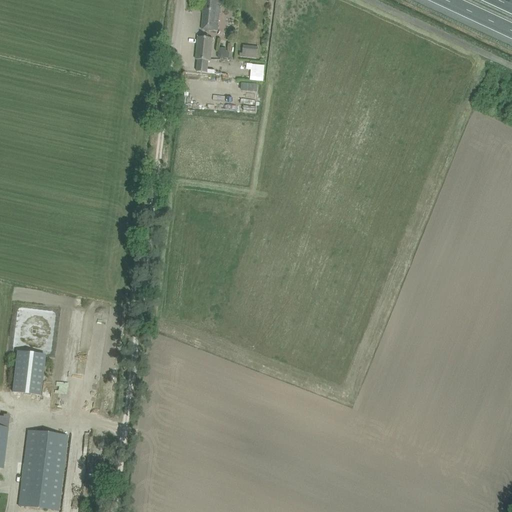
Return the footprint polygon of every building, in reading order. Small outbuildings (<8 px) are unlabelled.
[(204,0),(202,30),(217,31),(220,0),(204,0)] [(198,60),(197,72),(207,73),(208,61),(210,62),(212,39),(198,38),(196,60),(198,60)] [(218,57),(226,58),(227,49),(219,47),(218,57)] [(241,54),(240,57),(243,57),(257,59),(258,48),(244,47),(243,54),(241,54)] [(262,72),(252,71),(251,81),(262,81),(262,72)] [(12,392),(41,395),(45,354),(16,351),(12,392)] [(0,468),(3,469),(9,416),(3,415),(3,417),(0,416),(0,468)] [(18,506),(58,511),(67,436),(28,431),(18,506)]
